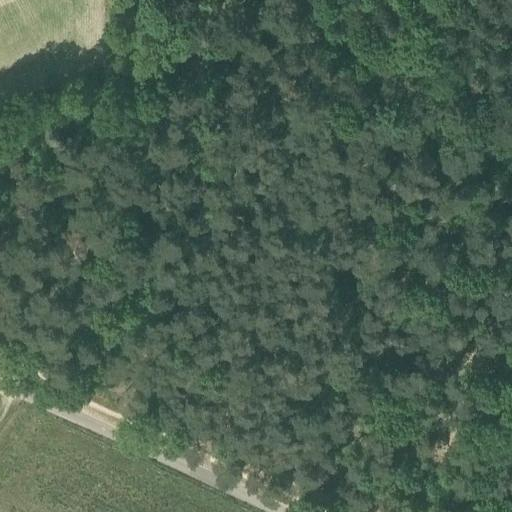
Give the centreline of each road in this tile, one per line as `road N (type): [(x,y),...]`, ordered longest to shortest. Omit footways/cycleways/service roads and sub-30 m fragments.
road 1 (unclassified): [(0,385),(278,511)]
road 2 (track): [(476,511),(511,388)]
